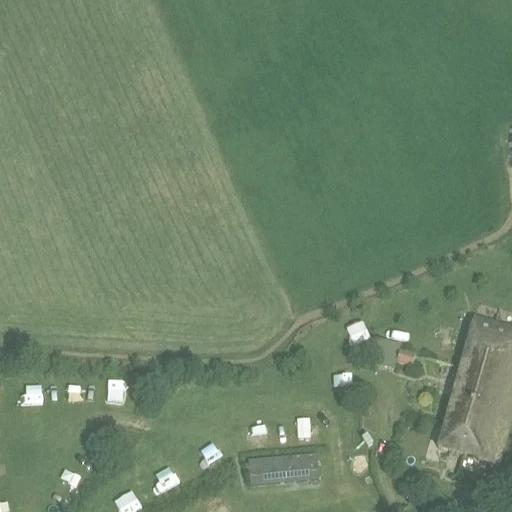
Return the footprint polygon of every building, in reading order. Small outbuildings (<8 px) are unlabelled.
[(511,414),(511,328),(477,319),(440,448),(498,464),(511,414)] [(351,343),(354,363),(373,360),(369,340),(351,343)] [(401,352),(383,348),(376,365),(394,371),(397,364),(412,369),(417,357),(401,352)] [(69,386),(70,407),(89,406),(88,385),(69,386)] [(122,410),(142,416),(145,402),(125,397),(122,410)] [(328,453),(324,430),(307,434),(311,456),(328,453)] [(250,462),(252,488),(319,483),(317,457),(250,462)]
